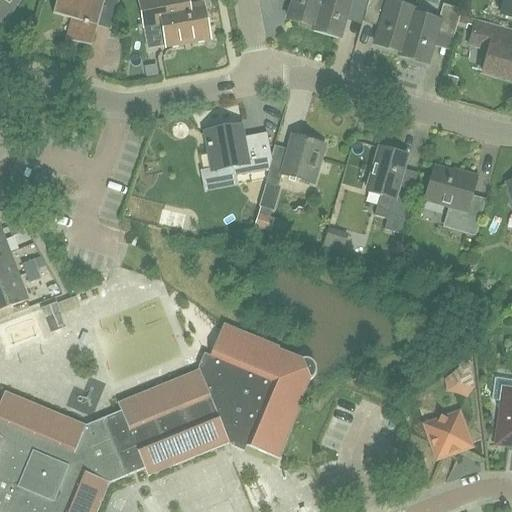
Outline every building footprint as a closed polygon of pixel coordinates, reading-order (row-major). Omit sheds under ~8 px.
[(0,0),(0,21),(4,24),(20,0),(0,0)] [(57,0),(53,15),(77,22),(71,42),(92,48),(105,3),(118,7),(120,0),(57,0)] [(167,49),(209,40),(202,7),(188,10),(186,0),(144,0),(139,1),(145,30),(163,27),(167,49)] [(314,28),(322,0),(293,0),(287,20),(314,28)] [(322,0),(314,28),(313,31),(340,39),(349,7),(365,12),(366,9),(368,0),(322,0)] [(368,0),(366,9),(383,14),(374,45),(401,53),(412,17),(413,13),(388,6),(389,0),(368,0)] [(511,0),(501,0),(505,1),(501,15),(511,18),(511,0)] [(412,17),(401,53),(400,57),(426,65),(435,33),(454,38),(461,11),(443,6),(437,25),(412,17)] [(499,30),(475,23),(468,46),(488,52),(482,75),(511,82),(511,49),(495,45),(499,30)] [(270,172),(273,162),(272,162),(272,157),(260,159),(257,141),(244,143),(241,127),(206,134),(213,173),(233,170),(235,179),(270,172)] [(285,165),(273,162),(270,172),(266,186),(278,190),(283,176),(314,185),(325,147),(293,137),(285,165)] [(412,194),(397,189),(406,158),(379,150),(367,190),(381,194),(374,217),(387,221),(384,231),(400,236),(412,194)] [(475,238),(484,207),(470,202),(476,179),(462,174),(461,176),(435,168),(426,202),(448,209),(445,221),(459,225),(457,233),(475,238)] [(19,224),(15,215),(4,219),(8,229),(19,224)] [(259,229),(276,235),(280,222),(264,217),(259,229)] [(19,224),(8,229),(11,238),(23,234),(19,224)] [(0,257),(10,254),(1,231),(0,231),(0,257)] [(0,284),(19,278),(10,254),(0,257),(0,284)] [(26,275),(37,271),(33,261),(22,266),(26,275)] [(37,271),(26,275),(29,285),(40,280),(37,271)] [(0,311),(28,301),(19,278),(0,284),(0,311)] [(56,304),(41,310),(50,334),(66,328),(56,304)] [(280,458),(301,408),(302,404),(300,403),(301,402),(307,387),(310,381),(313,379),(315,376),(316,372),(316,368),(315,365),(312,362),(309,360),(305,359),(301,360),(295,358),(279,351),(280,348),(224,325),(210,357),(205,370),(200,372),(199,371),(197,372),(118,404),(121,413),(103,419),(86,427),(5,393),(0,403),(0,511),(97,511),(109,484),(127,477),(144,470),(148,478),(215,451),(229,445),(229,444),(234,442),(279,460),(280,458)] [(511,381),(495,380),(492,402),(503,403),(502,410),(505,410),(501,437),(501,438),(502,440),(503,441),(504,443),(505,444),(506,445),(508,446),(509,446),(511,446),(511,381)] [(441,418),(438,425),(429,428),(432,438),(429,444),(436,447),(435,448),(435,449),(435,451),(436,452),(436,453),(437,454),(438,455),(439,455),(440,456),(441,456),(442,456),(443,456),(444,456),(446,455),(447,455),(447,454),(448,453),(455,456),(457,450),(467,446),(464,437),(467,430),(460,427),(457,418),(448,421),(441,418)]
